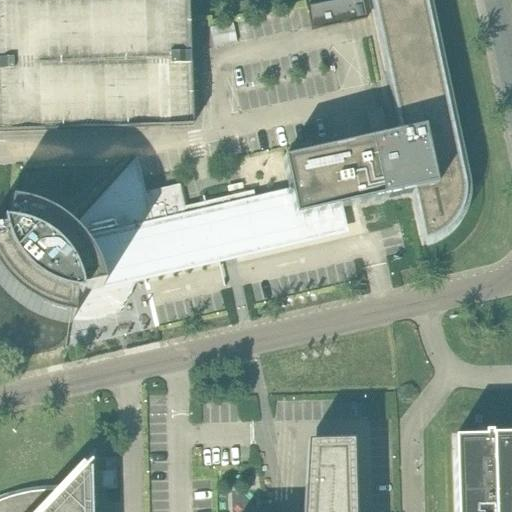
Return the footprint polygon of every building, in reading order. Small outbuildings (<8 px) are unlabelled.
[(0,0),(0,131),(192,126),(188,0),(0,0)] [(205,209),(200,210),(212,265),(217,264),(219,263),(242,258),(240,246),(253,245),(266,242),(279,239),(291,235),(303,229),(314,223),(322,218),(330,213),(338,209),(342,208),(412,193),(422,242),(427,241),(431,240),(435,238),(439,236),(442,234),(446,231),(449,228),(452,225),(455,221),(457,218),(459,214),(461,210),(462,205),(463,201),(464,197),(464,192),(464,188),(463,184),(424,0),(370,0),(391,96),(393,105),(400,135),(396,136),(389,137),(338,148),(282,160),(288,190),(289,193),(278,198),(267,202),(256,206),(254,198),(205,209)] [(361,0),(339,0),(307,7),(312,30),(366,18),(361,0)] [(0,228),(1,235),(0,234),(0,285),(5,292),(12,298),(19,304),(27,309),(35,313),(44,317),(52,320),(61,322),(71,323),(71,321),(80,322),(84,323),(88,323),(92,323),(96,322),(100,321),(104,320),(108,318),(111,316),(115,314),(118,312),(121,309),(123,306),(126,303),(128,299),(130,296),(130,294),(131,292),(132,290),(133,289),(134,287),(135,286),(136,284),(138,283),(140,282),(141,281),(143,280),(145,280),(212,265),(200,210),(199,210),(199,209),(198,209),(198,208),(197,208),(196,208),(195,207),(194,208),(193,208),(192,209),(191,210),(191,211),(191,212),(185,213),(184,207),(179,185),(145,193),(136,158),(69,232),(68,231),(61,225),(53,220),(45,215),(37,212),(28,209),(19,207),(10,205),(9,210),(7,228),(0,228)] [(204,199),(203,200),(203,203),(205,209),(254,198),(253,191),(205,202),(204,199)] [(511,511),(511,437),(490,438),(490,434),(483,434),(483,438),(453,439),(454,511),(511,511)] [(304,490),(302,511),(354,511),(354,490),(353,442),(306,443),(304,490)] [(116,458),(105,458),(105,470),(107,470),(107,489),(117,489),(116,469),(116,458)] [(0,511),(92,511),(91,464),(90,463),(45,510),(41,506),(56,491),(35,492),(14,496),(0,501),(0,511)]
